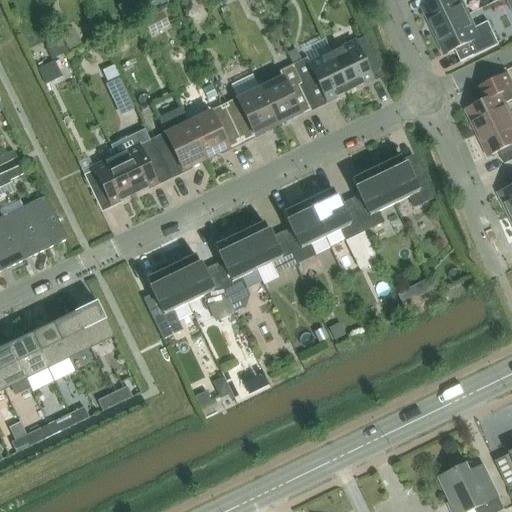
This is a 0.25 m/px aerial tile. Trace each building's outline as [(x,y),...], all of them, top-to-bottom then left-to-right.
[(143,0),(137,3),(142,14),(171,0),(143,0)] [(439,0),(433,3),(422,8),(433,32),(469,15),(463,1),(465,0),(439,0)] [(162,12),(143,21),(151,36),(169,26),(162,12)] [(469,15),(433,32),(444,55),(455,50),(470,43),(476,56),(499,45),(488,22),(476,28),(469,15)] [(76,34),(64,40),(69,51),(81,45),(76,34)] [(382,75),(364,38),(331,53),(349,91),(382,75)] [(63,43),(47,50),(52,60),(68,53),(63,43)] [(349,91),(331,53),(308,64),(314,75),(303,80),(316,107),(349,91)] [(55,62),(38,70),(45,86),(62,78),(55,62)] [(310,110),(297,83),(289,68),(279,73),(282,77),(258,88),(276,126),(310,110)] [(477,105),(465,110),(477,134),(511,116),(511,114),(506,103),(511,100),(511,82),(508,74),(478,89),(484,101),(477,105)] [(131,110),(118,79),(106,84),(119,115),(131,110)] [(276,126),(258,88),(225,104),(243,142),(276,126)] [(239,144),(221,106),(187,123),(205,160),(239,144)] [(171,177),(205,160),(187,123),(186,123),(180,109),(159,120),(165,133),(153,139),(171,177)] [(511,116),(477,134),(483,147),(488,157),(494,154),(499,152),(511,145),(511,116)] [(134,194),(167,178),(149,141),(145,131),(111,147),(116,157),(134,194)] [(16,158),(13,151),(1,157),(5,164),(16,158)] [(375,167),(393,205),(409,197),(414,208),(432,199),(420,172),(410,177),(400,155),(375,167)] [(134,194),(116,157),(93,168),(94,171),(84,176),(101,211),(134,194)] [(10,181),(21,176),(17,168),(21,166),(21,165),(6,172),(10,181)] [(361,200),(351,205),(364,232),(384,223),(378,212),(393,205),(375,167),(351,179),(361,200)] [(6,172),(0,175),(0,186),(10,181),(6,172)] [(5,188),(8,195),(15,192),(11,184),(5,188)] [(511,187),(498,194),(509,217),(511,215),(511,187)] [(345,241),(364,232),(351,205),(341,210),(331,188),(307,200),(325,238),(340,230),(345,241)] [(46,198),(24,208),(44,251),(66,241),(46,198)] [(307,200),(282,212),(292,233),(283,238),(296,265),(315,256),(310,245),(325,238),(307,200)] [(24,208),(2,219),(23,262),(44,251),(24,208)] [(2,219),(0,219),(0,270),(1,272),(23,262),(2,219)] [(271,264),(276,274),(296,265),(283,238),(273,243),(263,221),(238,233),(256,271),(271,264)] [(214,271),(227,298),(246,289),(241,278),(256,271),(238,233),(214,245),(224,266),(214,271)] [(170,266),(188,304),(203,296),(208,307),(227,298),(214,271),(204,276),(194,254),(170,266)] [(155,273),(145,278),(155,299),(145,304),(163,340),(182,330),(173,311),(188,304),(170,266),(168,267),(166,262),(153,269),(155,273)] [(408,290),(396,296),(402,306),(413,301),(408,290)] [(90,346),(111,336),(112,338),(113,338),(112,335),(96,302),(74,312),(90,346)] [(74,312),(52,323),(69,357),(90,346),(74,312)] [(52,323),(30,333),(47,367),(69,357),(52,323)] [(340,328),(330,332),(335,341),(344,337),(340,328)] [(323,329),(314,333),(318,343),(328,339),(323,329)] [(30,333),(8,344),(25,378),(47,367),(30,333)] [(8,344),(0,347),(0,381),(3,388),(25,378),(8,344)] [(123,389),(112,394),(117,405),(132,398),(132,397),(128,399),(123,389)] [(211,404),(206,393),(192,399),(198,410),(211,404)] [(102,412),(117,405),(112,394),(101,399),(106,410),(102,412)] [(80,409),(69,415),(74,426),(89,418),(85,420),(80,409)] [(59,432),(59,433),(74,426),(69,415),(58,420),(63,430),(59,432)] [(36,431),(25,436),(31,446),(46,439),(45,439),(41,441),(36,431)] [(15,453),(16,453),(16,454),(31,446),(25,436),(15,441),(20,451),(15,453)] [(487,474),(474,480),(467,465),(439,478),(451,503),(448,504),(452,511),(469,511),(475,509),(476,511),(500,511),(505,510),(487,474)]
